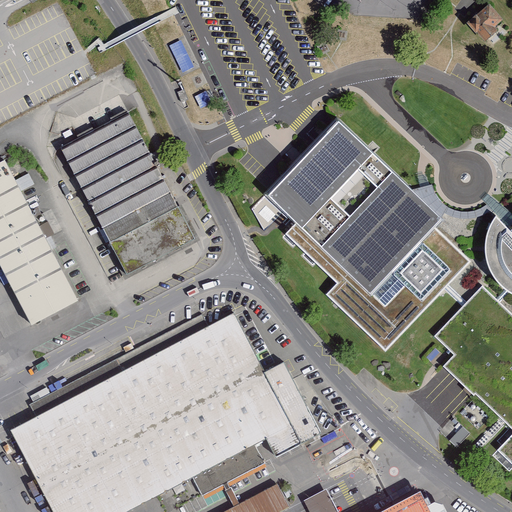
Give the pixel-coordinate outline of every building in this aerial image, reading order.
[(477,37),(484,45),(497,35),(493,30),(502,22),(490,8),(466,26),(476,38),(477,37)] [(182,71),(193,67),(184,40),(172,44),(182,71)] [(129,118),(62,154),(126,278),(195,243),(129,118)] [(294,226),(284,237),(337,286),(326,298),(384,354),(469,264),(434,231),(444,222),(338,125),(267,200),(294,226)] [(3,162),(0,163),(0,270),(30,328),(78,303),(3,162)] [(511,236),(496,219),(491,230),(487,247),(488,266),(496,281),(510,295),(511,295),(511,236)] [(511,318),(482,290),(434,339),(454,357),(443,370),(511,432),(511,438),(498,453),(511,466),(511,318)] [(234,313),(8,432),(50,511),(128,511),(266,440),(276,457),(319,434),(281,362),(264,370),(234,313)] [(159,337),(165,348),(208,327),(202,316),(159,337)] [(366,511),(346,472),(301,495),(309,511),(366,511)] [(234,487),(227,489),(232,505),(239,502),(234,487)] [(449,511),(446,505),(437,503),(429,509),(419,494),(379,511),(449,511)]
